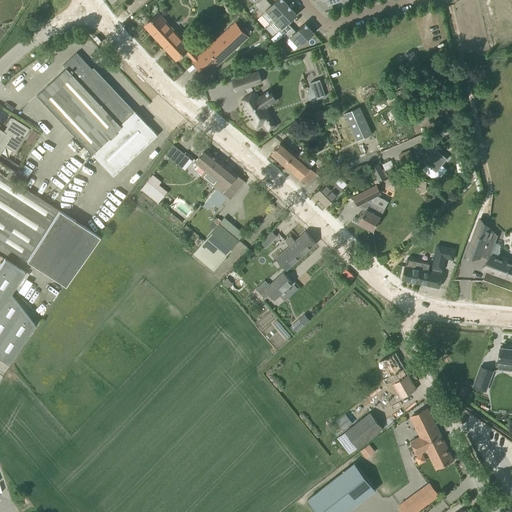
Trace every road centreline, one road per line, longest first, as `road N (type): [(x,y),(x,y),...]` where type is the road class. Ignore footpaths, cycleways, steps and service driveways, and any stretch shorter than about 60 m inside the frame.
road 1 (tertiary): [(414,304),(368,277),(164,92),(88,2)]
road 2 (unclassified): [(490,511),(406,332),(414,304)]
road 3 (unknown): [(449,0),(490,181),(486,210)]
road 4 (residential): [(414,0),(328,32),(304,0)]
